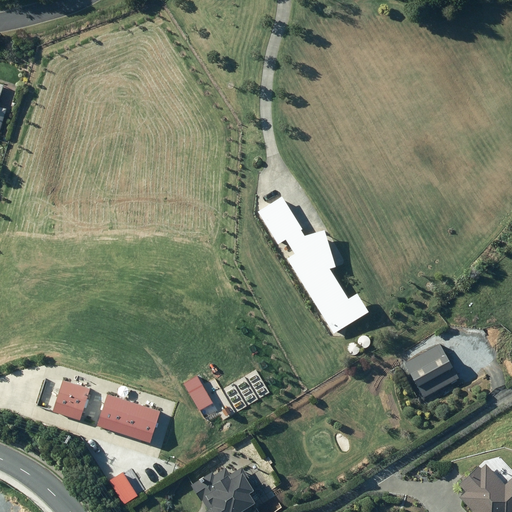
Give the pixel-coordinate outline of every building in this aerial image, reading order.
[(288,261),(334,335),(370,312),(358,292),(346,299),(284,199),(259,215),(279,246),(287,241),(296,256),(288,261)] [(374,344),(367,333),(343,347),(350,358),(374,344)] [(401,364),(408,375),(406,376),(413,388),(416,386),(423,398),(456,379),(437,344),(401,364)] [(59,381),(49,412),(77,421),(87,389),(59,381)] [(456,498),(469,511),(510,511),(511,511),(511,480),(509,478),(502,485),(482,465),(478,469),(475,466),(455,484),(463,492),(456,498)] [(243,494),(251,489),(239,468),(227,476),(222,468),(211,475),(209,473),(188,486),(198,502),(200,501),(206,511),(203,511),(235,511),(250,504),(243,494)]
